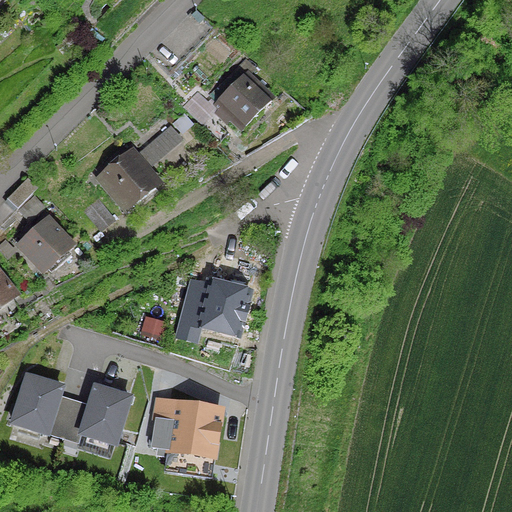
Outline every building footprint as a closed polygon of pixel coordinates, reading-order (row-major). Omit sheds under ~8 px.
[(126,0),(113,13),(129,28),(155,0),(126,0)] [(236,70),(241,76),(251,65),(245,60),(236,70)] [(229,120),(240,131),(268,103),(244,78),(215,106),(220,110),(214,115),(224,125),(229,120)] [(140,154),(140,153),(139,154),(149,167),(178,143),(168,130),(140,154)] [(204,150),(167,180),(173,188),(210,157),(204,150)] [(97,182),(123,213),(156,186),(130,154),(97,182)] [(25,179),(4,200),(14,211),(35,190),(25,179)] [(94,201),(82,210),(99,232),(111,222),(94,201)] [(45,222),(16,248),(41,275),(70,249),(45,222)] [(243,262),(216,255),(210,281),(236,288),(243,262)] [(0,302),(9,296),(0,285),(0,302)] [(208,286),(197,328),(235,338),(246,296),(208,286)] [(60,386),(25,375),(11,422),(46,432),(60,386)] [(166,459),(163,473),(207,480),(218,414),(173,406),(177,383),(164,381),(160,405),(154,404),(151,421),(155,422),(150,450),(157,451),(156,457),(166,459)] [(130,396),(94,385),(79,433),(115,444),(130,396)]
